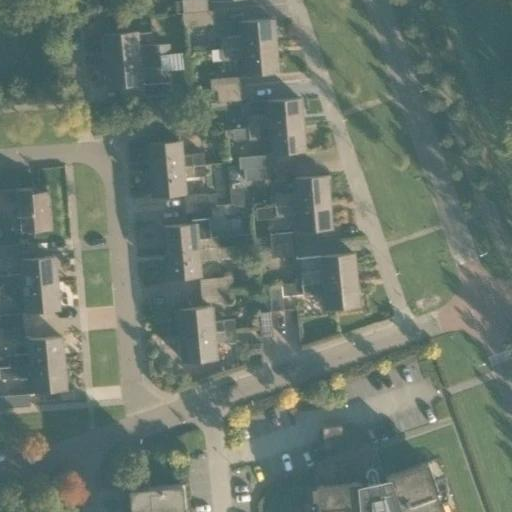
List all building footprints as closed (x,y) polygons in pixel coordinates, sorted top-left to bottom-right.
[(182,13),(184,13),(208,11),(207,0),(188,0),(183,0),(183,1),(175,2),(176,13),(182,13)] [(184,13),(182,13),(183,27),(215,25),(214,11),(208,11),(184,13)] [(120,33),(104,35),(106,60),(159,56),(158,45),(135,47),(134,33),(149,32),(148,18),(119,20),(120,33)] [(220,39),(221,51),(273,46),(271,20),(239,23),(241,38),(220,39)] [(273,46),(221,51),(221,62),(243,60),(244,74),(276,72),(273,46)] [(160,67),(159,56),(106,60),(108,87),(139,84),(137,69),(160,67)] [(209,80),(210,92),(216,91),(241,89),(240,78),(209,80)] [(143,85),(144,97),(168,95),(167,83),(143,85)] [(242,101),(241,89),(216,91),(217,103),(242,101)] [(246,118),(247,129),(301,125),(299,99),(267,101),(268,117),(246,118)] [(176,126),(177,137),(202,135),(201,123),(176,126)] [(303,151),(301,125),(247,129),(248,141),(270,139),(271,154),(303,151)] [(146,144),(148,171),(204,166),(203,154),(180,156),(179,141),(146,144)] [(238,169),(243,169),(268,167),(267,156),(237,158),(238,161),(238,169)] [(229,170),(238,169),(238,161),(228,161),(229,170)] [(205,176),(204,166),(148,171),(151,197),(184,194),(182,178),(205,176)] [(269,178),(268,167),(243,169),(244,180),(269,178)] [(273,195),(274,206),(329,201),(327,176),(294,179),(295,194),(273,195)] [(19,216),(20,231),(50,229),(47,192),(30,193),(30,188),(14,189),(16,216),(19,216)] [(185,209),(209,207),(215,206),(214,195),(184,197),(185,209)] [(275,217),(297,216),(298,231),(331,228),(329,201),(274,206),(275,217)] [(163,228),(165,253),(218,249),(217,237),(210,237),(208,219),(210,219),(209,207),(185,209),(186,221),(189,220),(190,225),(163,228)] [(270,234),(271,246),(294,244),(293,233),(270,234)] [(258,246),(271,246),(270,234),(257,235),(258,246)] [(218,249),(229,248),(228,236),(217,237),(218,249)] [(250,246),(249,236),(237,237),(238,247),(250,246)] [(294,244),(271,246),(272,258),(295,256),(294,244)] [(0,246),(0,257),(16,256),(15,245),(0,246)] [(218,249),(165,253),(167,278),(198,276),(197,261),(235,258),(234,247),(229,248),(218,249)] [(302,274),(303,285),(355,281),(352,254),(321,257),(322,272),(302,274)] [(0,276),(2,287),(55,282),(52,256),(21,259),(22,274),(0,276)] [(199,280),(200,292),(224,290),(229,289),(228,278),(199,280)] [(355,281),(303,285),(301,285),(302,295),(302,296),(324,294),(325,308),(357,306),(355,281)] [(55,282),(2,287),(0,286),(0,298),(24,297),(25,312),(57,309),(55,282)] [(287,286),(287,296),(302,295),(301,285),(287,286)] [(280,287),(268,288),(270,312),(282,311),(280,287)] [(225,301),(224,290),(200,292),(201,303),(225,301)] [(178,310),(180,337),(234,332),(233,321),(210,323),(209,307),(178,310)] [(261,338),(272,337),(270,312),(259,313),(261,338)] [(22,314),(0,315),(0,327),(23,325),(22,314)] [(0,338),(24,336),(23,325),(0,327),(0,338)] [(235,343),(234,332),(180,337),(182,362),(214,359),(212,345),(235,343)] [(60,336),(28,339),(29,354),(7,356),(7,357),(0,357),(0,367),(8,366),(62,361),(60,336)] [(251,355),(260,354),(259,343),(250,344),(251,355)] [(32,392),(65,389),(62,361),(8,366),(0,367),(0,378),(31,376),(32,392)] [(0,396),(0,407),(30,406),(29,394),(0,396)] [(341,426),(322,428),(324,448),(343,446),(341,426)] [(360,482),(315,486),(317,511),(444,511),(427,462),(385,477),(387,485),(361,491),(360,482)] [(183,511),(181,482),(126,488),(128,501),(128,511),(183,511)]
